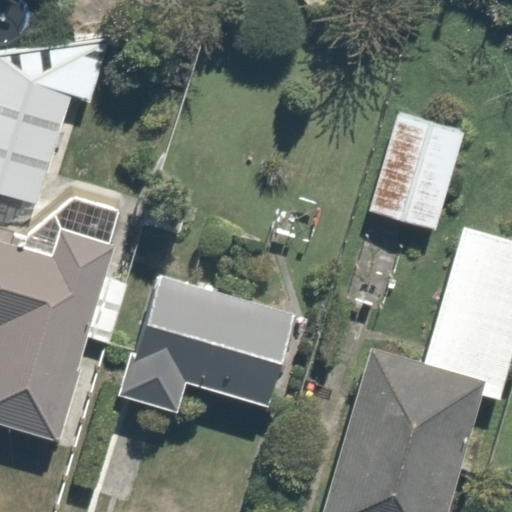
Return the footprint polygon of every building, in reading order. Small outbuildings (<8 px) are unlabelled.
[(106,44),(0,53),(0,191),(40,202),(72,98),(88,103),(106,44)] [(462,133),(398,114),(369,211),(435,229),(462,133)] [(511,240),(458,226),(416,363),(370,348),(319,511),(450,511),(482,397),(498,400),(511,352),(511,240)] [(51,257),(0,243),(0,423),(59,442),(88,338),(108,343),(126,283),(105,277),(114,244),(59,230),(51,257)] [(297,316),(158,272),(120,396),(176,414),(185,385),(267,410),(297,316)]
